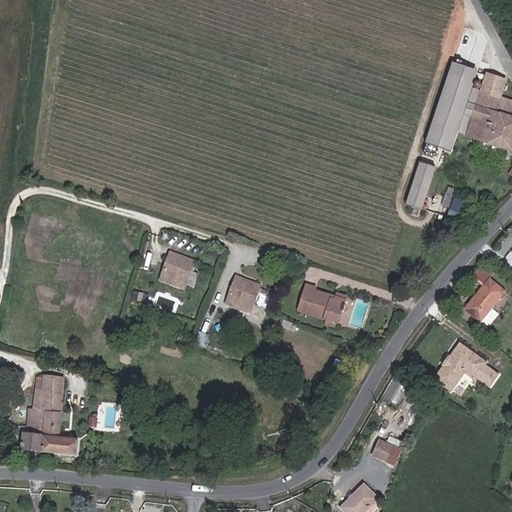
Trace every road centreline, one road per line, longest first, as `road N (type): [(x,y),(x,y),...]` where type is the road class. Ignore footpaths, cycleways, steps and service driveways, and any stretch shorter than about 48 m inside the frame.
road 1 (tertiary): [(197,489),(266,487),(326,456),(427,298),(511,205)]
road 2 (tertiary): [(0,472),(197,489)]
